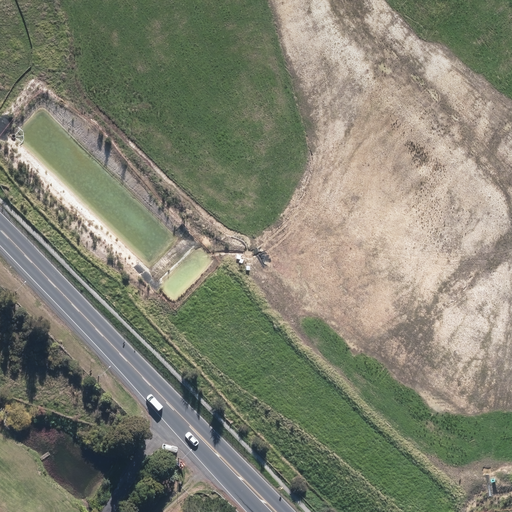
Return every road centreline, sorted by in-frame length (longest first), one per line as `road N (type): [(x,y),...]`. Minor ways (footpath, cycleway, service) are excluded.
road 1 (secondary): [(267,511),(0,230)]
road 2 (track): [(174,413),(103,511)]
